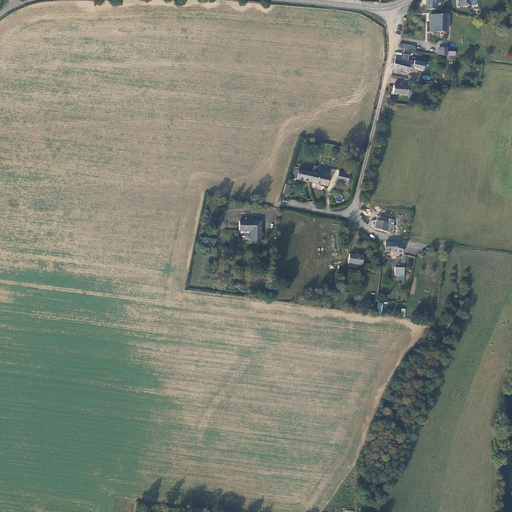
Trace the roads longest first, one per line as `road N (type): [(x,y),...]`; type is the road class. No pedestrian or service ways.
road 1 (unclassified): [(392,7),(393,40),(351,216)]
road 2 (unclassified): [(351,216),(381,237),(448,248),(459,261),(459,282),(447,326)]
